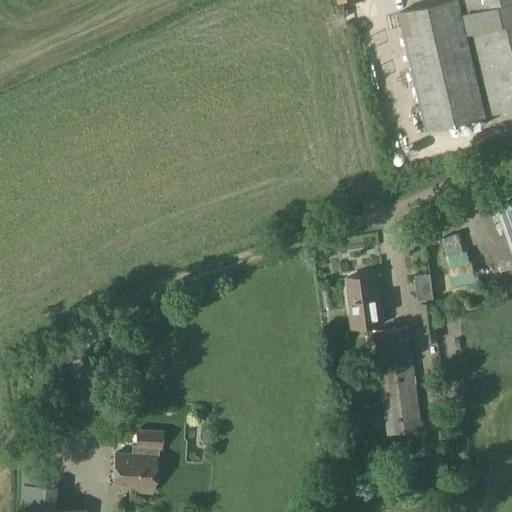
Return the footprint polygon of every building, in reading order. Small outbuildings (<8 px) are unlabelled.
[(511,111),(511,0),(451,0),(397,13),(424,133),(511,111)] [(511,202),(497,209),(511,248),(511,202)] [(352,313),(350,314),(352,329),(384,324),(381,298),(378,298),(375,274),(347,279),(352,313)] [(437,341),(435,317),(423,318),(426,343),(437,341)] [(373,331),(387,436),(423,431),(409,326),(373,331)] [(154,454),(157,454),(158,435),(136,433),(135,446),(132,446),(132,453),(115,452),(113,487),(136,488),(135,492),(152,493),(154,454)] [(27,508),(26,511),(82,511),(83,510),(52,508),(54,473),(24,471),(22,507),(27,508)]
